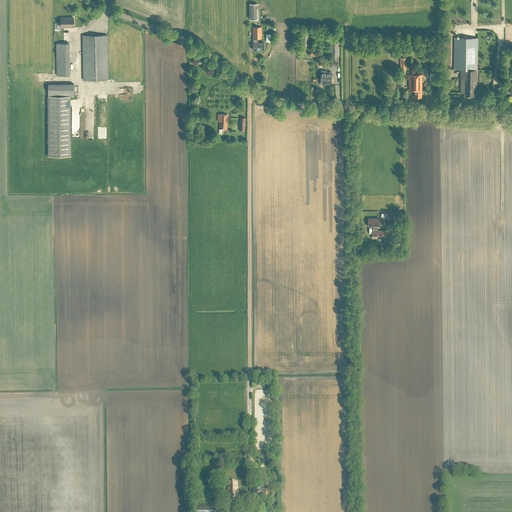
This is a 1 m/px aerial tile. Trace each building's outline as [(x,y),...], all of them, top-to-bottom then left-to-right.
[(249,19),(258,19),(258,3),(249,3),(249,19)] [(74,17),(61,18),(61,27),(74,26),(74,17)] [(253,50),(264,50),(264,42),(258,42),(258,38),(261,38),(261,27),(253,27),(253,38),(253,42),(253,50)] [(301,33),(301,45),(309,45),(309,33),(301,33)] [(108,35),(83,35),(83,79),(108,79),(108,35)] [(477,37),(454,37),(454,69),(461,69),(460,92),(464,92),(464,96),(474,96),(474,91),(476,91),(477,71),(477,37)] [(56,43),(57,61),(57,75),(70,75),(70,43),(56,43)] [(329,56),(339,56),(339,46),(330,46),(329,56)] [(438,62),(430,62),(430,77),(439,78),(439,64),(438,64),(438,62)] [(321,70),(321,75),(320,82),(321,82),(321,84),(326,84),(326,82),(331,83),(332,72),(326,71),(326,70),(321,70)] [(422,74),(409,74),(409,90),(414,90),(414,97),(421,97),(422,74)] [(47,155),(67,155),(68,95),(73,96),(74,83),(48,83),(48,95),(47,155)] [(221,134),(222,129),(227,129),(227,114),(221,114),(218,114),(218,119),(218,121),(219,121),(219,134),(221,134)] [(71,120),(72,137),(79,136),(79,119),(71,120)] [(377,238),(377,235),(384,235),(384,231),(377,230),(377,226),(379,226),(379,218),(368,218),(368,226),(373,226),(373,230),(372,230),(372,238),(377,238)] [(237,482),(227,483),(228,504),(238,503),(238,488),(237,488),(237,482)]
